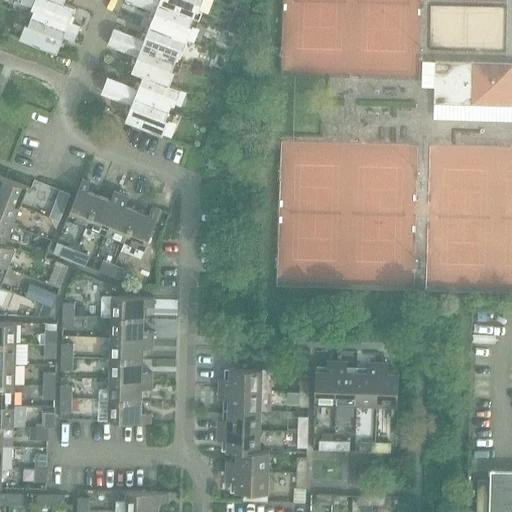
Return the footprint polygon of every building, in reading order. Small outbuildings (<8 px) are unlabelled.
[(76,6),(65,2),(65,3),(57,0),(34,0),(29,15),(78,34),(81,25),(70,21),(76,6)] [(187,40),(196,18),(150,0),(126,0),(145,8),(156,12),(150,26),(187,40)] [(202,0),(150,0),(196,18),(202,0)] [(291,0),(289,56),(416,62),(419,1),(396,0),(380,0),(380,13),(327,10),(327,0),(291,0)] [(78,34),(29,15),(26,13),(22,22),(26,23),(20,38),(58,53),(64,38),(74,42),(78,34)] [(178,63),(187,40),(150,26),(145,40),(113,27),(109,36),(178,63)] [(169,85),(170,85),(178,63),(109,36),(106,44),(128,53),(138,57),(133,71),(144,75),(169,85)] [(434,104),(511,105),(511,64),(435,62),(434,104)] [(181,89),(170,85),(169,85),(144,75),(138,88),(106,76),(103,85),(172,112),(181,89)] [(163,135),(172,112),(103,85),(99,93),(132,106),(126,120),(163,135)] [(0,197),(20,205),(26,190),(30,191),(32,187),(0,174),(0,197)] [(87,224),(98,195),(87,190),(91,181),(83,178),(68,217),(87,224)] [(107,232),(122,193),(114,190),(110,200),(98,195),(87,224),(107,232)] [(125,240),(137,210),(126,206),(129,196),(122,193),(107,232),(125,240)] [(14,221),(20,205),(0,197),(0,219),(17,226),(18,222),(14,221)] [(137,210),(125,240),(121,249),(140,256),(144,247),(145,247),(160,208),(153,205),(149,215),(137,210)] [(15,230),(17,226),(0,219),(0,241),(5,244),(5,243),(11,228),(15,230)] [(15,247),(5,243),(5,244),(0,241),(0,263),(11,268),(13,265),(8,263),(15,247)] [(72,261),(77,249),(64,244),(63,246),(56,244),(53,253),(72,261)] [(77,249),(72,261),(84,266),(89,254),(77,249)] [(111,277),(116,264),(102,258),(97,271),(111,277)] [(46,283),(59,288),(67,265),(55,260),(46,283)] [(10,272),(11,268),(0,263),(0,283),(6,270),(10,272)] [(116,264),(111,277),(123,282),(127,269),(116,264)] [(112,316),(144,317),(144,304),(154,305),(154,297),(113,295),(100,295),(100,316),(112,316)] [(62,315),(74,315),(74,301),(63,301),(62,302),(62,315)] [(74,328),(74,315),(62,315),(61,328),(74,328)] [(143,330),(144,317),(112,316),(112,337),(153,338),(153,330),(143,330)] [(0,340),(16,341),(17,321),(0,320),(0,340)] [(43,342),(56,342),(56,330),(56,323),(44,323),(43,342)] [(153,346),(153,338),(112,337),(111,357),(143,358),(143,345),(153,346)] [(0,361),(16,362),(16,341),(0,340),(0,361)] [(55,357),(56,342),(43,342),(43,357),(55,357)] [(60,356),(72,356),(77,356),(78,345),(72,343),(61,342),(60,356)] [(72,370),(72,356),(60,356),(60,369),(72,370)] [(142,371),(143,358),(111,357),(111,378),(152,379),(152,371),(142,371)] [(0,382),(15,382),(16,362),(0,361),(0,382)] [(335,403),(337,361),(328,361),(327,371),(316,370),(315,402),(335,403)] [(356,404),(357,372),(346,371),(347,361),(337,361),(335,403),(356,404)] [(377,404),(378,363),(368,362),(368,372),(357,372),(356,404),(377,404)] [(378,363),(377,404),(397,405),(398,373),(387,373),(388,363),(378,363)] [(220,388),(262,390),(262,369),(230,368),(230,379),(220,379),(220,388)] [(42,383),(55,384),(55,371),(42,371),(42,383)] [(298,391),(308,391),(309,375),(299,375),(298,391)] [(152,387),(152,379),(111,378),(110,388),(98,388),(98,398),(110,399),(141,400),(142,386),(152,387)] [(0,402),(14,403),(15,382),(0,382),(0,402)] [(54,399),(55,384),(42,383),(42,398),(54,399)] [(59,397),(71,398),(71,383),(59,383),(59,397)] [(261,410),(262,390),(220,388),(219,399),(229,399),(229,409),(261,410)] [(307,406),(308,391),(298,391),(298,405),(307,406)] [(71,411),(71,398),(59,397),(59,411),(71,411)] [(141,412),(141,400),(110,399),(109,419),(151,421),(151,412),(141,412)] [(14,425),(14,403),(0,402),(0,423),(3,424),(3,425),(14,425)] [(260,430),(261,410),(229,409),(229,419),(219,419),(218,429),(260,430)] [(48,425),(48,426),(54,426),(54,412),(41,412),(41,425),(48,425)] [(297,432),(307,432),(307,416),(298,415),(297,432)] [(324,437),(356,436),(356,423),(324,423),(324,437)] [(48,425),(41,425),(35,425),(35,439),(47,440),(48,426),(48,425)] [(260,451),(260,450),(260,430),(218,429),(218,439),(228,439),(228,451),(238,451),(238,450),(260,451)] [(306,447),(307,432),(297,432),(297,447),(306,447)] [(334,449),(334,440),(319,440),(318,448),(334,449)] [(334,440),(334,449),(349,449),(349,441),(334,440)] [(375,450),(375,441),(359,441),(359,450),(375,450)] [(375,441),(375,450),(389,451),(389,442),(375,441)] [(3,445),(3,444),(0,444),(0,464),(13,465),(13,445),(3,445)] [(227,470),(268,471),(269,451),(260,450),(260,451),(238,450),(238,451),(237,460),(227,460),(227,470)] [(34,465),(46,466),(47,454),(35,453),(34,465)] [(296,472),(305,473),(306,457),(296,456),(296,472)] [(12,466),(13,465),(0,464),(0,486),(1,486),(2,465),(12,466)] [(45,481),(46,466),(34,465),(34,480),(45,481)] [(268,493),(268,471),(227,470),(227,480),(237,480),(236,492),(242,492),(242,499),(268,500),(268,493)] [(511,511),(511,471),(490,471),(489,511),(511,511)] [(305,487),(305,473),(296,472),(296,487),(305,487)] [(316,478),(317,490),(343,488),(343,477),(316,478)] [(391,490),(391,478),(363,478),(364,490),(391,490)] [(0,503),(10,504),(11,492),(0,491),(0,503)] [(115,511),(118,511),(157,511),(158,500),(168,501),(169,493),(127,491),(127,501),(115,500),(115,511)] [(11,492),(10,504),(22,505),(22,493),(11,492)] [(52,506),(52,494),(37,493),(36,505),(52,506)] [(52,494),(52,506),(64,506),(64,494),(52,494)] [(332,503),(332,494),(316,494),(316,503),(332,503)] [(332,494),(332,503),(345,504),(346,495),(332,494)] [(371,511),(372,495),(356,495),(356,504),(360,504),(360,511),(371,511)] [(372,495),(371,511),(394,511),(395,505),(387,505),(387,495),(372,495)] [(77,511),(88,511),(89,497),(77,496),(77,511)]
